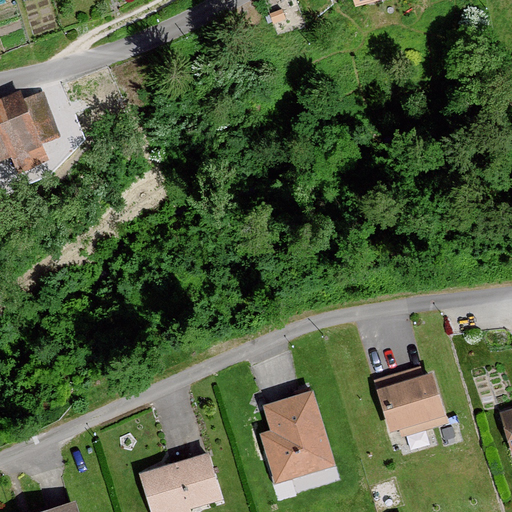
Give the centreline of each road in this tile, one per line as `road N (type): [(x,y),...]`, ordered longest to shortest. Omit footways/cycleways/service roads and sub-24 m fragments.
road 1 (residential): [(0,459),(316,323),(511,293)]
road 2 (residential): [(0,82),(122,50),(224,0)]
